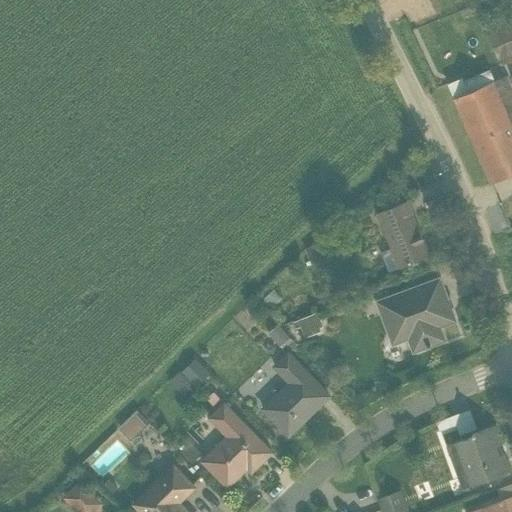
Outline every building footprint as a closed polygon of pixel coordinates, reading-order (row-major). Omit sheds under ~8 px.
[(501,67),(511,62),(511,14),(484,26),(501,67)] [(489,182),(511,172),(511,82),(508,72),(452,96),(489,182)] [(375,209),(396,267),(428,255),(407,198),(375,209)] [(296,261),(318,256),(314,238),(292,243),(296,261)] [(368,248),(377,268),(387,263),(378,243),(368,248)] [(461,334),(441,276),(375,298),(396,356),(461,334)] [(302,306),(309,327),(328,321),(321,300),(302,306)] [(322,382),(292,351),(275,367),(287,380),(259,406),(290,438),(326,405),(327,394),(322,382)] [(156,377),(169,394),(192,375),(179,358),(156,377)] [(202,461),(227,487),(267,450),(224,403),(209,416),(228,437),(202,461)] [(112,434),(132,428),(128,413),(107,418),(112,434)] [(467,485),(511,469),(496,424),(451,439),(467,485)] [(69,461),(87,480),(116,453),(98,434),(69,461)] [(134,503),(141,511),(189,511),(179,501),(195,486),(174,464),(134,503)] [(59,490),(80,511),(84,511),(100,497),(77,473),(59,490)] [(364,495),(370,511),(397,511),(386,486),(364,495)] [(472,511),(511,511),(511,493),(472,510),(472,511)]
